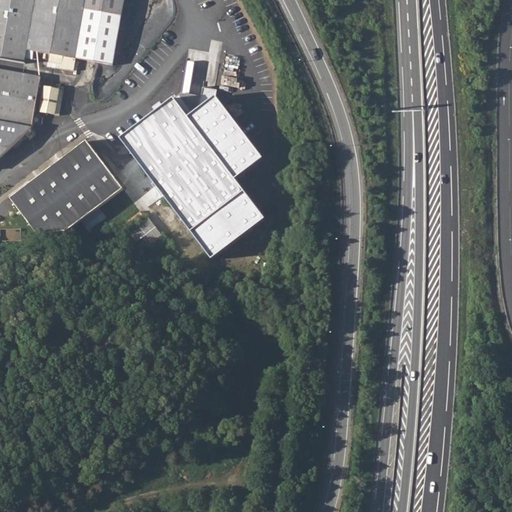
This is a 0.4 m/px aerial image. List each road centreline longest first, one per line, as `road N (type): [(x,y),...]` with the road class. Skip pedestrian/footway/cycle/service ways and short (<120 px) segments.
road 1 (motorway): [(289,0),(339,117),(354,181),(339,454),(327,511)]
road 2 (motorway): [(427,511),(446,211),(434,0)]
road 3 (motorway): [(416,83),(408,101),(407,205),(378,511)]
road 4 (motorway): [(416,83),(419,283),(403,511)]
road 5 (motorway): [(511,302),(502,168),(511,20)]
